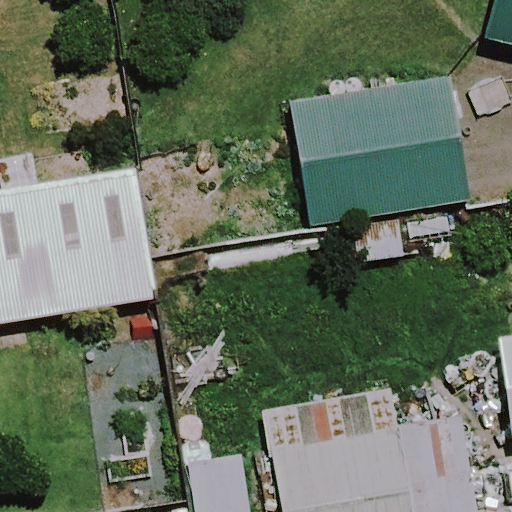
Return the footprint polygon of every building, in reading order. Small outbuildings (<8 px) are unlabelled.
[(511,0),(477,0),(465,52),(511,62),(511,0)] [(266,135),(214,142),(229,258),(344,244),(347,267),(445,255),(424,90),(263,111),(266,135)] [(0,330),(151,304),(128,175),(0,197),(0,330)] [(511,347),(479,352),(492,450),(511,447),(511,347)] [(462,511),(439,383),(383,393),(249,418),(266,511),(462,511)] [(237,511),(229,454),(168,463),(174,511),(237,511)]
